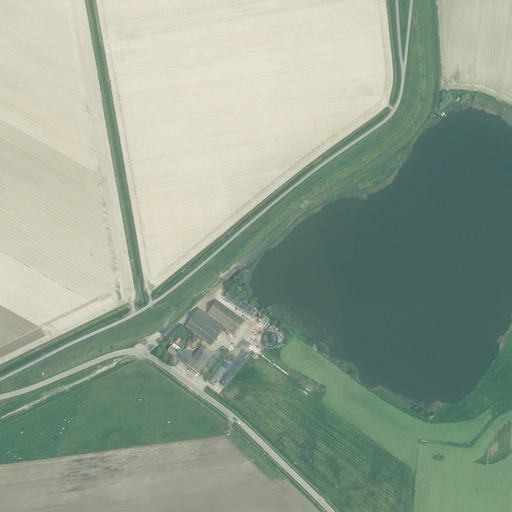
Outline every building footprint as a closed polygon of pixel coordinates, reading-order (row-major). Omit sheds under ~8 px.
[(216,296),(224,289),(220,285),(212,292),(216,296)] [(223,329),(233,336),(244,322),(217,302),(206,316),(223,329)] [(210,346),(223,329),(206,316),(198,310),(185,327),(210,346)] [(181,348),(180,349),(173,344),(167,351),(199,376),(214,355),(202,346),(193,357),(181,348)] [(222,379),(225,381),(231,373),(228,371),(222,379)] [(231,390),(243,378),(239,374),(227,386),(231,390)]
